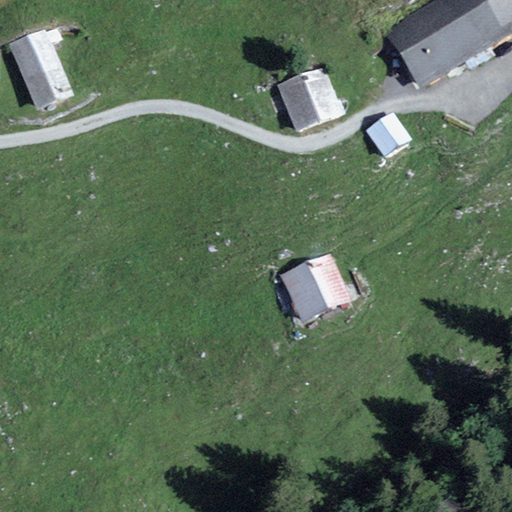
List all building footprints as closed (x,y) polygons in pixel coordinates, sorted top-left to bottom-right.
[(511,0),(441,0),(390,32),(424,86),(511,30),(511,0)] [(15,47),(39,107),(67,96),(47,47),(59,41),(55,30),(15,47)] [(283,88),(300,132),(338,117),(321,74),(283,88)] [(370,133),(385,158),(408,144),(393,119),(370,133)] [(286,278),(305,321),(348,303),(329,259),(286,278)]
